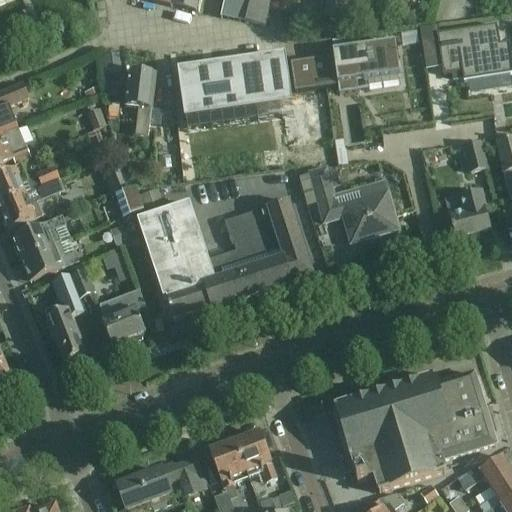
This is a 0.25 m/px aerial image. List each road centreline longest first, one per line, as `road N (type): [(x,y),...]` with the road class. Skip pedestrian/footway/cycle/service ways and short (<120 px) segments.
road 1 (tertiary): [(268,372),(487,304)]
road 2 (tertiary): [(67,447),(268,372)]
road 3 (residential): [(67,447),(0,283)]
road 4 (residential): [(321,511),(268,372)]
road 5 (unknown): [(170,179),(165,34)]
